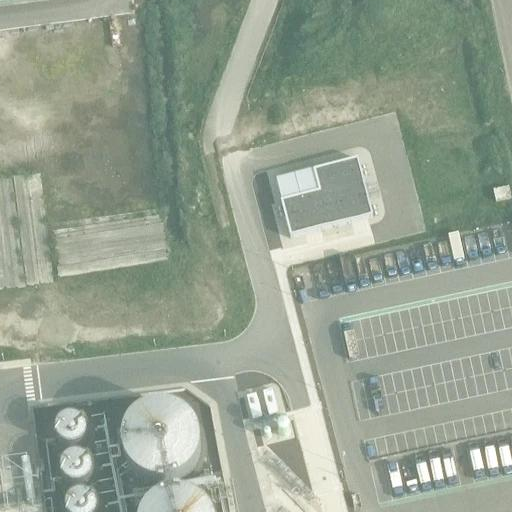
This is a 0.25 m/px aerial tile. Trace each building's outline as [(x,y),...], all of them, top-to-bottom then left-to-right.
[(358,161),(275,182),(290,240),(373,218),(358,161)] [(201,447),(201,446),(200,440),(198,433),(195,426),(190,419),(185,415),(179,411),(172,408),(164,407),(155,407),(148,410),(141,413),(134,418),(129,424),(126,431),(123,438),(122,446),(123,454),(125,461),(129,467),(133,473),(139,478),(144,481),(152,484),(160,485),(168,485),(176,483),(183,479),(189,474),(194,468),(198,461),(200,454),(201,447)] [(88,433),(87,427),(84,422),(79,419),(74,418),(69,418),(63,421),(59,426),(58,432),(59,437),(62,442),(66,446),(72,448),(77,447),(80,446),(83,444),(87,439),(88,433)] [(93,471),(92,465),(89,460),(84,457),(79,456),(73,456),(68,460),(64,465),(63,470),(64,476),(67,481),(71,484),(77,486),(82,486),(85,484),(88,482),(92,477),(93,471)] [(97,511),(98,510),(97,504),(94,499),(89,496),(84,494),(79,495),(73,498),(69,503),(68,509),(68,511),(97,511)] [(210,511),(207,508),(202,504),(196,500),(189,497),(181,496),(172,496),(165,498),(158,502),(151,507),(146,511),(210,511)]
